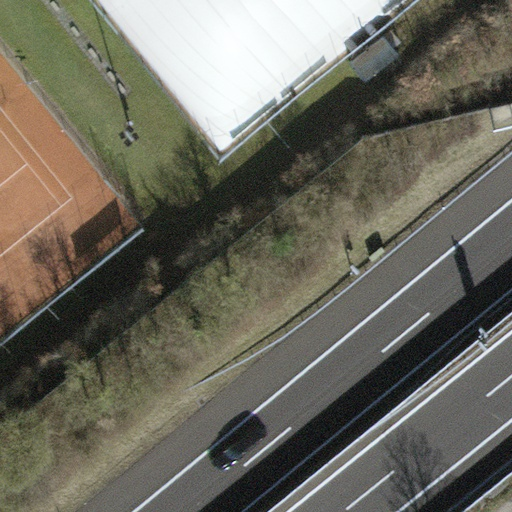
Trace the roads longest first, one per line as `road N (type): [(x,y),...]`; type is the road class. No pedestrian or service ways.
road 1 (motorway): [(511,245),(189,511)]
road 2 (motorway): [(349,511),(511,380)]
